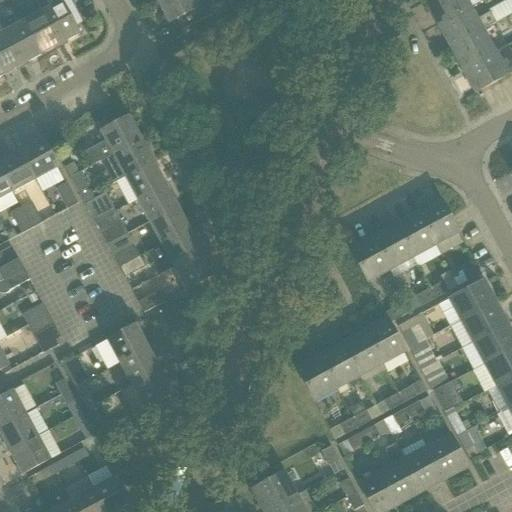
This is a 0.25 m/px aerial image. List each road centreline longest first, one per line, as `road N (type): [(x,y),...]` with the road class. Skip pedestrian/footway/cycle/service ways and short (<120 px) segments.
road 1 (residential): [(184,511),(334,128)]
road 2 (residential): [(0,120),(104,64),(125,43),(128,23),(115,0)]
road 3 (residential): [(334,128),(379,0)]
road 4 (residential): [(452,157),(424,157),(334,128)]
road 5 (residential): [(511,263),(452,157)]
